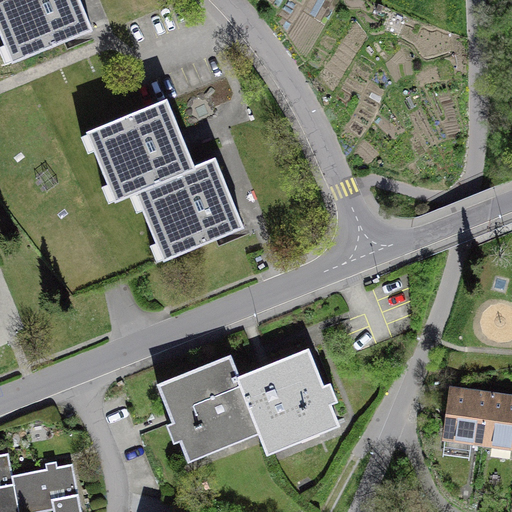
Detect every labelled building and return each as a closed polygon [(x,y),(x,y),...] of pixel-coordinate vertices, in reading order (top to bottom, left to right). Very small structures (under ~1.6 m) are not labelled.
[(92,31),(78,0),(0,0),(0,19),(17,62),(92,31)] [(148,108),(92,131),(121,200),(141,192),(141,191),(194,168),(194,167),(166,100),(148,108)] [(141,192),(169,259),(243,228),(214,159),(194,167),(194,168),(141,191),(141,192)] [(336,420),(308,349),(237,378),(257,427),(266,448),(336,420)] [(229,357),(159,385),(187,455),(257,427),(237,378),(229,357)] [(489,396),(452,391),(445,436),(483,442),(489,396)] [(511,445),(511,399),(489,396),(483,442),(511,445)] [(0,511),(19,511),(12,476),(8,454),(0,455),(0,511)] [(12,476),(19,511),(36,511),(54,509),(54,511),(80,511),(72,464),(12,476)] [(511,511),(511,490),(484,487),(481,511),(484,511),(511,511)]
